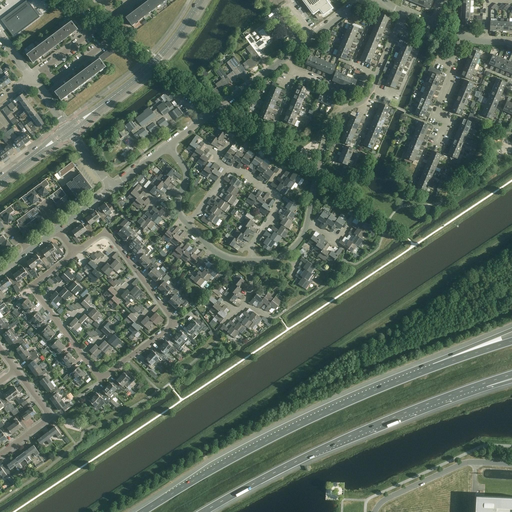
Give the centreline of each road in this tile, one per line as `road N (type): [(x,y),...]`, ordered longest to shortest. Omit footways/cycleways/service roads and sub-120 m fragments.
road 1 (motorway): [(433,367),(262,442),(142,511)]
road 2 (motorway): [(202,511),(339,440),(485,383)]
road 3 (residential): [(101,378),(175,323),(111,236),(100,234),(73,253)]
road 4 (tertiary): [(68,131),(144,72),(199,0)]
road 5 (residential): [(73,253),(35,283),(35,292),(101,378)]
road 6 (residential): [(307,223),(329,123),(372,88)]
road 7 (unclassified): [(372,511),(377,501),(454,465),(511,464)]
road 8 (unclassified): [(167,147),(285,59)]
road 9 (residential): [(251,260),(278,196),(228,170)]
road 10 (residential): [(0,455),(50,417),(15,370)]
